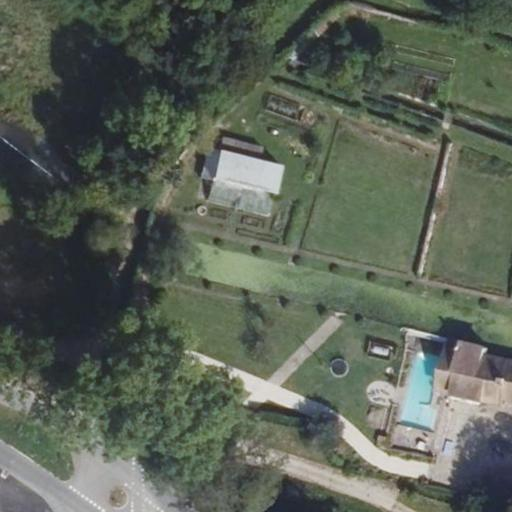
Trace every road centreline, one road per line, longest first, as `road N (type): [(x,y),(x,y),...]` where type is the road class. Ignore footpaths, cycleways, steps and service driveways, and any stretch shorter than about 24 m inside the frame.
road 1 (track): [(119,388),(122,264),(135,222),(182,150),(322,0)]
road 2 (track): [(123,468),(207,435),(369,493),(391,490),(397,471),(500,491),(511,452)]
road 3 (track): [(261,454),(243,410),(121,347),(45,243),(0,228)]
road 4 (track): [(207,435),(338,321)]
road 5 (secondary): [(108,457),(0,391)]
